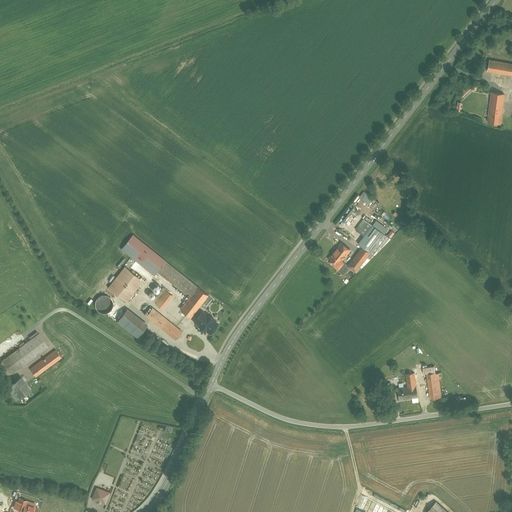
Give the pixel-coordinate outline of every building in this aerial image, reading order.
[(511,62),(490,59),(489,71),(511,74),(511,62)] [(468,86),(460,94),(465,98),(472,90),(468,86)] [(492,91),(488,121),(501,123),(505,93),(492,91)] [(360,196),(370,204),(374,198),(364,190),(360,196)] [(350,206),(355,209),(354,208),(361,197),(357,195),(350,206)] [(372,225),(364,218),(355,229),(364,236),(372,225)] [(363,247),(353,260),(362,267),(390,239),(372,225),(364,236),(358,244),(363,247)] [(157,271),(166,261),(133,234),(122,248),(154,275),(157,271)] [(341,243),(329,259),(335,264),(334,265),(339,269),(344,262),(342,260),(350,250),(341,243)] [(362,267),(353,260),(349,266),(348,266),(350,267),(357,273),(362,267)] [(181,273),(166,261),(157,271),(173,283),(181,273)] [(346,264),(342,268),(347,272),(350,267),(348,266),(349,266),(346,264)] [(108,288),(126,302),(142,282),(124,268),(108,288)] [(208,295),(181,273),(173,283),(186,294),(187,292),(191,295),(180,309),(191,317),(208,295)] [(148,297),(154,298),(155,291),(159,292),(160,286),(154,285),(152,291),(149,291),(148,297)] [(163,287),(152,300),(159,307),(170,293),(163,287)] [(111,310),(112,307),(113,304),(113,302),(112,299),(109,297),(107,295),(104,295),(101,296),(99,297),(97,299),(96,302),(95,305),(96,308),(98,310),(100,312),(103,313),(106,312),(109,311),(111,310)] [(182,331),(152,307),(145,315),(175,339),(182,331)] [(194,321),(209,333),(218,322),(202,310),(194,321)] [(145,328),(125,312),(117,322),(137,337),(145,328)] [(39,333),(2,360),(12,373),(48,346),(39,333)] [(56,350),(30,369),(36,376),(61,357),(56,350)] [(414,373),(406,374),(408,386),(409,386),(416,385),(414,373)] [(438,377),(428,379),(431,401),(441,400),(438,377)] [(21,378),(11,385),(12,385),(17,392),(16,392),(20,397),(30,390),(21,378)] [(416,385),(409,386),(410,398),(418,397),(416,385)] [(408,386),(398,388),(399,399),(410,398),(409,386),(408,386)] [(110,492),(97,487),(92,498),(105,504),(110,492)] [(27,500),(20,498),(19,502),(16,501),(14,508),(23,511),(22,511),(36,511),(38,508),(34,506),(35,504),(27,501),(27,500)] [(447,511),(436,502),(426,511),(447,511)]
